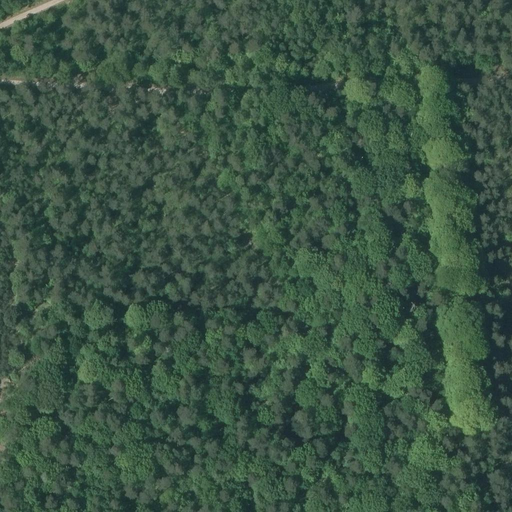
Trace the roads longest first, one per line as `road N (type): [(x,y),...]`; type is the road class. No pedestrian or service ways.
road 1 (track): [(0,82),(192,93),(332,85)]
road 2 (track): [(480,491),(443,501),(369,498),(352,511)]
